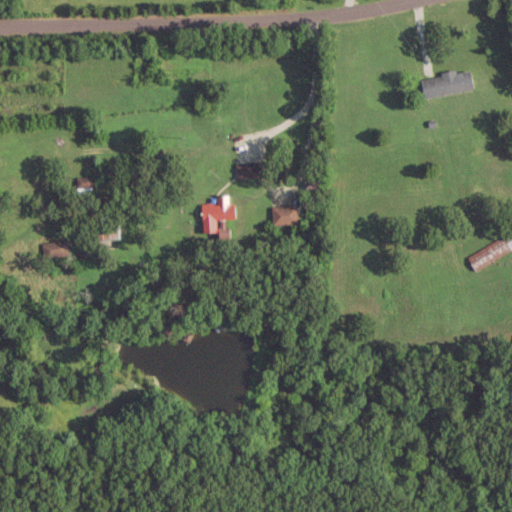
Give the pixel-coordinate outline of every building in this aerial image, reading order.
[(418,76),(421,96),(472,88),(469,68),(418,76)] [(233,162),(235,177),(257,175),(256,160),(233,162)] [(75,176),(75,192),(89,192),(89,176),(75,176)] [(226,193),(215,193),(215,202),(200,202),(200,218),(217,218),(217,239),(226,238),(226,193)] [(295,204),(270,204),(270,222),(295,222),(295,204)] [(93,239),(117,239),(117,225),(93,225),(93,239)] [(511,247),(511,230),(465,253),(472,267),(511,247)] [(42,257),(67,253),(64,238),(39,241),(42,257)]
